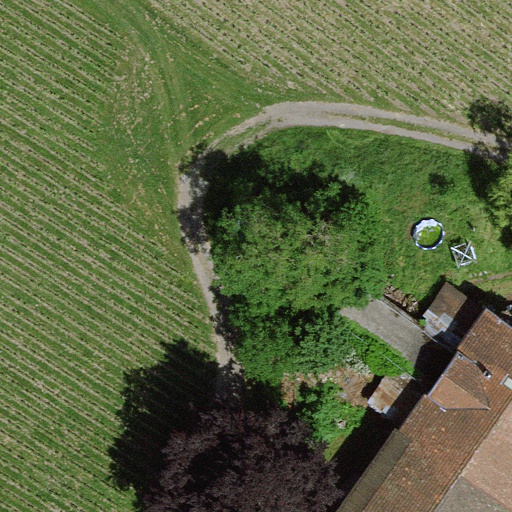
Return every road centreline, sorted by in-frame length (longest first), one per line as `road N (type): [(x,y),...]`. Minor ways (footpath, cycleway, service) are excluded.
road 1 (track): [(511,148),(340,113),(289,113),(230,142),(198,177),(188,202),(226,304),(231,408),(156,511)]
road 2 (track): [(230,142),(150,27),(114,0)]
